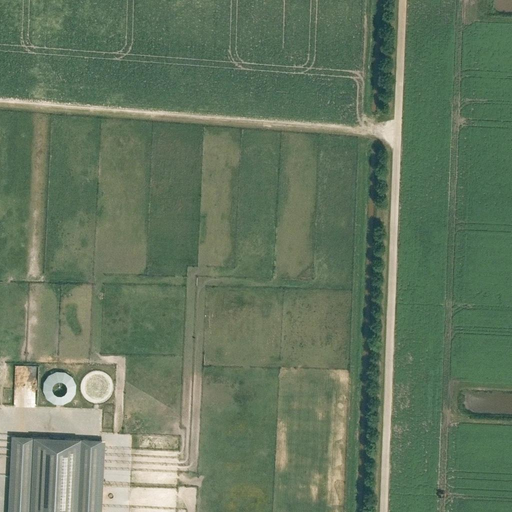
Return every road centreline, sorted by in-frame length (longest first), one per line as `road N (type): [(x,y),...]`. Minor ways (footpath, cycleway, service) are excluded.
road 1 (track): [(403,0),(385,511)]
road 2 (track): [(399,132),(0,102)]
